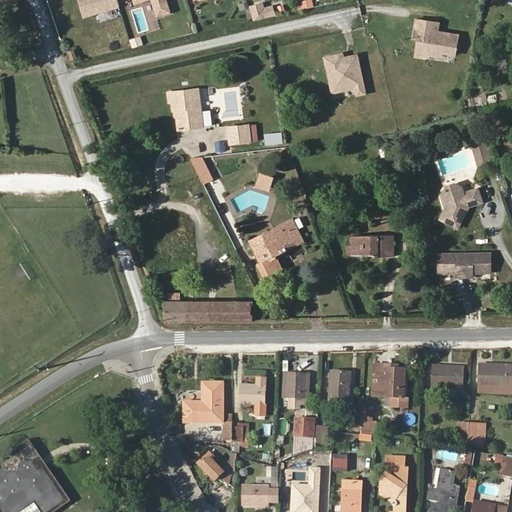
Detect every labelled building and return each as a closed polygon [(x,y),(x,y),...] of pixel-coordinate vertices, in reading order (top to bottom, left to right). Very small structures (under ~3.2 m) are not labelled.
[(80,0),(86,17),(122,7),(119,0),(80,0)] [(173,11),(169,0),(136,0),(137,4),(149,0),(153,0),(158,16),(173,11)] [(303,9),(315,6),(313,0),(305,0),(301,1),(303,9)] [(250,7),(249,1),(242,3),(243,9),(250,7)] [(255,21),(277,16),(275,5),(267,7),(265,1),(251,5),(255,21)] [(414,39),(419,40),(416,58),(432,60),(433,57),(444,59),(444,54),(459,56),(462,34),(441,31),(442,21),(417,18),(414,39)] [(143,37),(131,38),(132,47),(144,46),(143,37)] [(79,58),(76,49),(70,51),(73,60),(79,58)] [(361,53),(347,56),(346,53),(324,57),(332,94),(356,89),(358,97),(369,94),(361,53)] [(203,127),(199,89),(167,92),(168,102),(171,102),(172,111),(178,110),(178,115),(176,116),(177,130),(203,127)] [(487,101),(485,95),(477,96),(479,103),(487,101)] [(477,104),(476,97),(468,98),(469,106),(477,104)] [(259,141),(257,124),(249,125),(251,141),(259,141)] [(251,141),(249,125),(228,127),(230,144),(251,141)] [(265,133),(267,144),(284,143),(283,131),(265,133)] [(491,160),(484,136),(471,140),(478,164),(491,160)] [(232,171),(232,153),(216,153),(216,171),(232,171)] [(214,179),(203,157),(191,158),(199,175),(204,184),(214,179)] [(270,191),(275,177),(260,172),(255,187),(270,191)] [(458,227),(469,206),(482,201),(478,189),(464,193),(462,187),(455,184),(447,186),(444,193),(444,194),(441,195),(446,209),(441,219),(458,227)] [(277,255),(305,241),(294,219),(249,241),(260,262),(256,264),(263,278),(283,268),(277,255)] [(394,257),(393,235),(379,235),(350,236),(351,245),(351,255),(375,255),(375,257),(394,257)] [(465,277),(465,253),(438,253),(438,273),(456,273),(457,277),(465,277)] [(492,273),(491,253),(465,253),(465,277),(473,277),(473,273),(492,273)] [(253,322),(253,301),(179,301),(180,293),(169,293),(169,301),(164,301),(164,322),(253,322)] [(385,370),(385,365),(375,364),(374,386),(375,386),(374,396),(383,397),(385,370)] [(511,388),(511,386),(511,365),(480,364),(479,387),(511,388)] [(463,389),(464,367),(432,365),(431,387),(463,389)] [(404,398),(405,370),(385,370),(383,397),(391,397),(391,407),(408,407),(408,398),(404,398)] [(348,404),(350,372),(331,371),(329,403),(348,404)] [(306,399),(307,375),(287,374),(285,398),(300,399),(300,404),(306,404),(306,399)] [(264,416),(266,379),(257,378),(257,386),(241,385),(240,404),(256,405),(255,415),(264,416)] [(223,423),(223,383),(203,383),(203,402),(185,402),(185,422),(223,423)] [(371,435),(373,407),(363,406),(362,420),(361,431),(361,434),(371,435)] [(314,426),(314,420),(296,419),(295,435),(313,437),(314,426)] [(469,442),(470,424),(459,423),(458,442),(469,442)] [(233,427),(233,424),(224,424),(224,436),(233,436),(233,427)] [(249,441),(249,424),(233,424),(233,427),(243,427),(243,441),(249,441)] [(479,443),(480,424),(470,424),(469,442),(479,443)] [(316,450),(316,443),(318,427),(314,426),(313,437),(295,435),(293,456),(296,455),(310,451),(316,450)] [(243,441),(243,427),(233,427),(233,436),(233,440),(233,441),(243,441)] [(327,444),(328,427),(318,427),(316,443),(327,444)] [(45,461),(30,439),(0,458),(0,511),(54,511),(72,500),(45,461)] [(465,464),(473,465),(474,452),(466,451),(465,464)] [(233,471),(223,461),(218,466),(207,455),(199,464),(216,480),(219,477),(228,484),(233,471)] [(346,471),(347,456),(335,456),(334,470),(346,471)] [(405,511),(408,469),(404,468),(405,457),(387,456),(386,468),(393,468),(393,474),(386,473),(381,481),(381,495),(393,503),(393,504),(393,505),(394,506),(395,507),(394,511),(405,511)] [(511,477),(511,458),(503,457),(500,476),(511,477)] [(278,486),(278,468),(267,467),(267,477),(272,477),(272,486),(278,486)] [(308,485),(292,484),(290,511),(317,511),(320,468),(309,467),(308,485)] [(455,505),(458,488),(451,487),(453,473),(442,471),(439,491),(431,490),(429,498),(437,500),(436,506),(433,505),(432,511),(446,511),(448,504),(455,505)] [(477,481),(470,480),(466,500),(473,501),(477,481)] [(360,511),(362,482),(344,481),(342,511),(360,511)] [(268,506),(269,486),(244,486),(243,505),(268,506)] [(507,511),(508,507),(473,501),(471,511),(507,511)]
